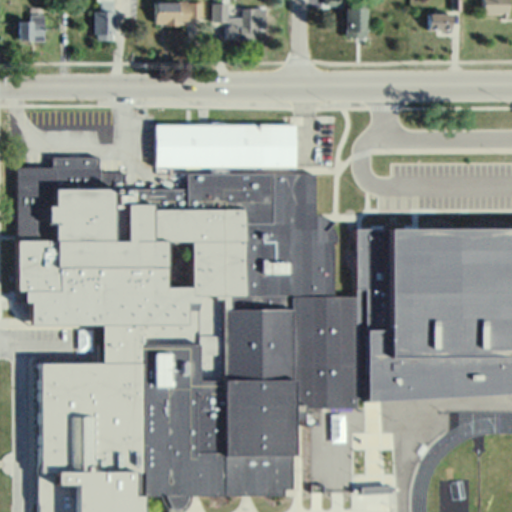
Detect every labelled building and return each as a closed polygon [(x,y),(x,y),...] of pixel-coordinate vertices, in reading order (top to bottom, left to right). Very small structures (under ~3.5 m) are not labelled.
[(344,0),(344,36),(363,36),(363,8),(359,8),(359,0),(344,0)] [(449,0),(449,10),(460,10),(460,0),(449,0)] [(480,0),(480,16),(505,16),(505,0),(480,0)] [(152,3),(153,24),(190,24),(189,17),(201,17),(201,2),(152,3)] [(210,3),(210,21),(224,22),(224,3),(210,3)] [(228,18),(228,35),(253,35),(253,27),(263,27),(263,9),(240,9),(240,18),(228,18)] [(93,12),(92,36),(96,36),(96,39),(109,39),(109,34),(112,34),(112,12),(93,12)] [(425,13),(425,29),(440,29),(440,33),(449,33),(449,14),(425,13)] [(28,16),(28,23),(17,23),(17,38),(28,39),(28,42),(41,42),(41,17),(28,16)] [(45,112),(45,131),(97,130),(97,142),(112,142),(111,111),(45,112)] [(291,125),(153,124),(153,163),(208,163),(208,172),(184,172),(184,186),(98,185),(98,178),(123,179),(123,171),(96,171),(96,155),(53,155),(53,165),(17,166),(18,290),(14,290),(14,297),(31,297),(31,320),(103,319),(104,362),(37,363),(38,459),(35,464),(36,500),(38,502),(37,511),(141,511),(141,493),(155,493),(155,500),(159,504),(164,507),(177,506),(181,503),(186,497),(187,493),(283,495),(283,488),(292,488),(293,425),(293,416),(302,416),(302,402),(353,403),(354,344),(364,344),(364,346),(375,346),(375,344),(384,344),(384,365),(511,365),(511,239),(425,239),(425,216),(425,210),(407,210),(407,216),(407,241),(386,241),(386,334),(354,334),(354,294),(332,294),(332,239),(335,239),(335,234),(329,220),(331,218),(321,214),(311,214),(311,173),(221,172),(221,161),(291,162),(291,125)]
